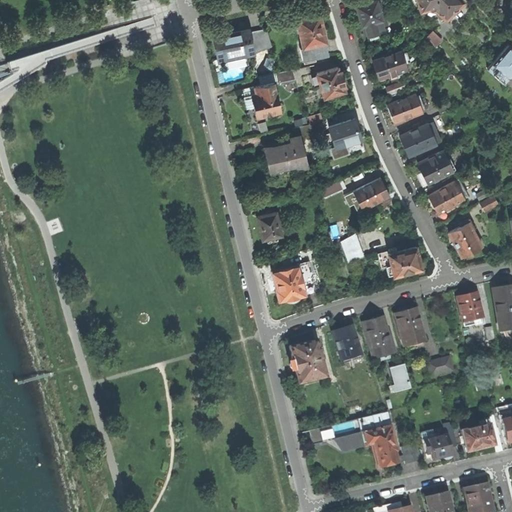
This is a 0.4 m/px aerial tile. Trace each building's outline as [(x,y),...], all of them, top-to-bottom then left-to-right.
[(376,0),(371,0),(355,5),(361,25),(363,25),(366,35),(379,31),(379,28),(383,27),(381,20),(382,19),(376,0)] [(416,0),(420,11),(430,9),(431,11),(435,11),(436,10),(445,18),(463,1),(461,0),(416,0)] [(312,16),(297,19),(303,46),(299,47),(302,60),(315,57),(315,58),(320,57),(320,56),(328,54),(321,22),(320,16),(318,14),(312,15),(312,16)] [(249,32),(252,48),(270,44),(266,28),(249,32)] [(223,33),(212,35),(217,59),(242,54),(243,55),(253,53),(252,48),(249,32),(248,30),(224,35),(223,33)] [(432,31),(427,37),(434,46),(441,40),(432,31)] [(511,47),(508,44),(487,69),(498,78),(503,73),(509,78),(511,74),(511,47)] [(401,50),(372,60),(378,79),(392,75),(393,78),(403,75),(401,71),(408,69),(406,65),(402,53),(401,50)] [(402,53),(406,65),(414,62),(410,50),(402,53)] [(309,67),(293,70),(295,79),(297,87),(313,82),(309,67)] [(337,67),(316,74),(324,97),(345,90),(343,85),(345,84),(341,72),(339,72),(337,67)] [(295,79),(293,70),(277,73),(279,83),(295,79)] [(273,82),(254,87),(256,94),(250,95),(256,118),(280,112),(273,82)] [(401,82),(386,88),(388,94),(403,88),(401,82)] [(415,93),(387,104),(394,123),(423,112),(422,109),(416,95),(415,93)] [(416,95),(422,109),(428,107),(423,93),(416,95)] [(449,101),(436,107),(439,114),(453,107),(449,101)] [(309,125),(312,133),(326,128),(323,119),(309,124),(309,125)] [(354,119),(329,127),(335,147),(336,147),(336,144),(345,141),(345,143),(360,138),(354,119)] [(474,121),(463,127),(466,133),(478,128),(474,121)] [(436,131),(432,123),(429,124),(428,123),(400,136),(408,155),(436,143),(435,140),(432,133),(436,131)] [(296,137),(300,136),(312,133),(309,125),(294,128),(296,137)] [(289,138),(290,143),(277,147),(263,148),(265,157),(267,157),(270,170),(296,164),(296,167),(307,165),(300,136),(296,137),(289,138)] [(443,150),(417,163),(421,171),(416,173),(423,186),(453,170),(443,150)] [(460,177),(454,180),(464,199),(470,196),(460,177)] [(379,178),(352,192),(361,210),(388,196),(379,178)] [(339,179),(321,188),(325,197),(344,188),(339,179)] [(464,199),(454,180),(428,195),(438,213),(464,199)] [(486,188),(475,195),(478,200),(490,194),(486,188)] [(493,196),(479,204),(484,212),(497,204),(493,196)] [(275,212),(257,216),(262,238),(266,237),(267,242),(277,240),(276,235),(280,234),(275,212)] [(468,221),(448,232),(461,257),(481,246),(468,221)] [(353,234),(340,242),(347,262),(361,257),(353,234)] [(283,245),(269,248),(271,255),(284,252),(283,245)] [(421,263),(419,262),(415,246),(397,251),(396,248),(388,250),(389,253),(388,253),(391,265),(385,266),(388,275),(393,274),(394,276),(395,276),(395,275),(416,269),(417,270),(419,270),(420,270),(421,269),(422,267),(422,265),(422,264),(421,263)] [(298,265),(304,293),(315,290),(307,263),(298,265)] [(298,265),(272,271),(279,300),(305,294),(304,293),(298,265)] [(511,293),(509,285),(492,288),(499,330),(511,328),(511,293)] [(476,292),(456,297),(463,326),(483,321),(476,292)] [(416,307),(394,312),(400,336),(401,336),(403,346),(406,345),(407,349),(423,345),(422,341),(425,340),(416,307)] [(381,315),(361,321),(372,358),(395,352),(390,337),(388,338),(381,315)] [(351,325),(331,331),(340,360),(360,354),(351,325)] [(492,327),(485,328),(486,340),(494,339),(492,327)] [(315,340),(288,346),(292,359),(290,361),(289,363),(289,365),(290,367),(291,369),(292,370),(294,371),(298,384),(324,377),(320,359),(325,358),(323,350),(318,352),(315,340)] [(450,356),(443,358),(447,372),(453,371),(450,356)] [(443,358),(425,362),(429,376),(447,372),(443,358)] [(391,385),(393,392),(409,388),(403,364),(389,368),(394,385),(391,385)] [(386,412),(371,415),(375,428),(358,432),(339,437),(342,451),(364,446),(371,445),(377,468),(397,463),(393,445),(394,444),(386,412)] [(375,428),(371,415),(357,418),(358,432),(375,428)] [(511,417),(501,420),(506,442),(511,440),(511,417)] [(492,445),(487,424),(480,426),(478,418),(465,421),(467,429),(459,431),(464,452),(492,445)] [(318,428),(308,431),(312,445),(321,442),(318,428)] [(491,429),(494,442),(500,441),(497,428),(491,429)] [(446,434),(449,447),(456,445),(453,432),(446,434)] [(446,434),(422,439),(425,454),(429,453),(431,460),(446,456),(446,458),(451,457),(449,447),(446,434)] [(415,443),(400,447),(404,464),(419,460),(415,443)] [(485,483),(462,487),(467,511),(490,511),(491,511),(488,498),(489,498),(488,491),(486,492),(485,483)] [(450,511),(446,491),(425,496),(427,504),(426,504),(428,510),(429,510),(429,511),(450,511)] [(374,509),(374,511),(410,511),(408,506),(400,508),(399,502),(374,509)]
